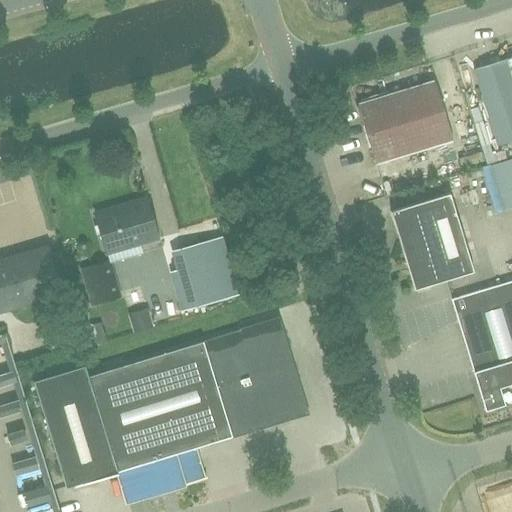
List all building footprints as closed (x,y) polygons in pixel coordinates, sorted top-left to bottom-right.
[(511,56),(506,59),(479,67),(474,69),(479,86),(498,146),(511,141),(511,56)] [(376,164),(452,141),(434,79),(357,103),(376,164)] [(511,157),(488,163),(500,210),(511,206),(511,157)] [(473,271),(462,236),(449,194),(390,211),(414,289),(473,271)] [(106,253),(158,238),(146,198),(95,213),(106,253)] [(182,248),(199,306),(238,295),(221,237),(182,248)] [(0,311),(62,293),(49,252),(11,264),(9,257),(0,259),(0,311)] [(92,301),(115,296),(108,264),(84,269),(92,301)] [(511,280),(451,299),(485,410),(511,401),(511,280)] [(65,487),(119,471),(128,501),(204,478),(195,448),(307,413),(278,318),(88,376),(84,365),(33,381),(65,487)] [(511,511),(511,489),(495,494),(500,511),(511,511)]
